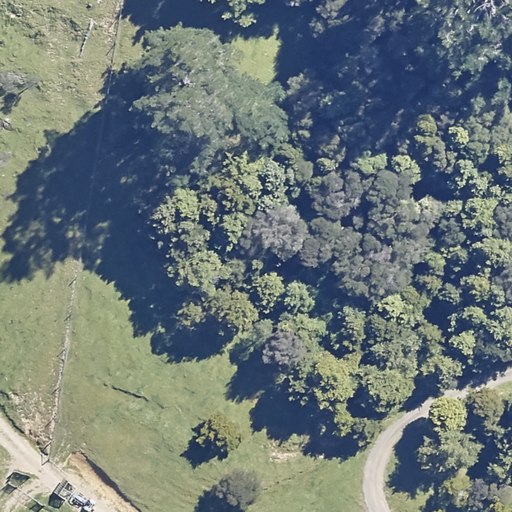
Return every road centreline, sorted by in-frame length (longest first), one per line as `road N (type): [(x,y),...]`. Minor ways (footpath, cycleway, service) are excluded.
road 1 (track): [(108,0),(34,468)]
road 2 (track): [(511,368),(427,396),(391,427),(372,470),(384,511)]
road 3 (track): [(90,511),(0,432)]
